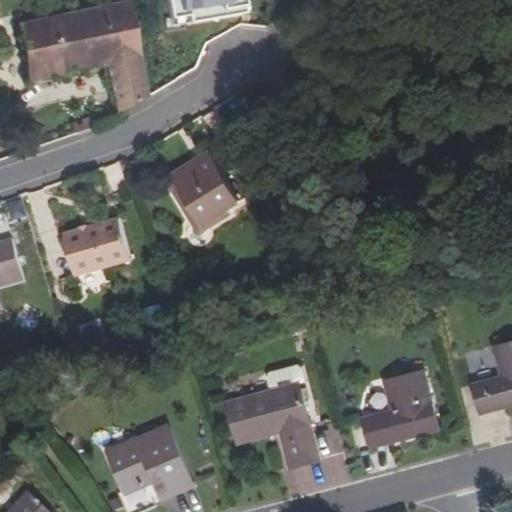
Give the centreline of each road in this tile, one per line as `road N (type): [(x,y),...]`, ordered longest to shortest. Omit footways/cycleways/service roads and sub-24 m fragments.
road 1 (residential): [(0,179),(139,127),(229,66)]
road 2 (residential): [(452,475),(310,511)]
